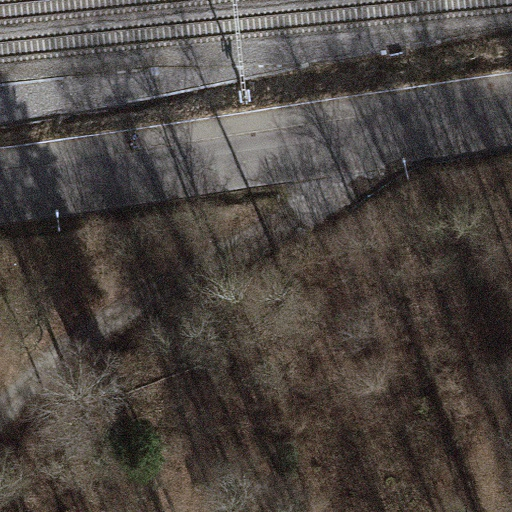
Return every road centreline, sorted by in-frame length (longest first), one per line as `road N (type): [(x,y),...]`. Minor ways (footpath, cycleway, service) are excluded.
road 1 (residential): [(511,118),(0,195)]
road 2 (track): [(400,134),(302,218),(113,322),(0,415)]
